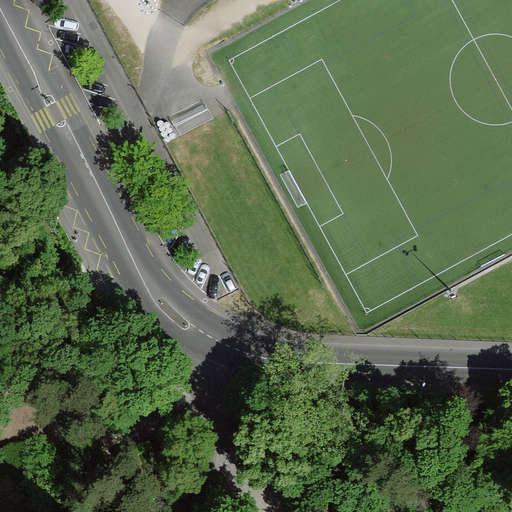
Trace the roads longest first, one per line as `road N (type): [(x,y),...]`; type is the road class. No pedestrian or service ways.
road 1 (secondary): [(0,6),(146,285),(171,313),(229,350)]
road 2 (secondary): [(229,350),(278,361),(511,370)]
road 3 (residential): [(229,350),(198,405),(260,511)]
